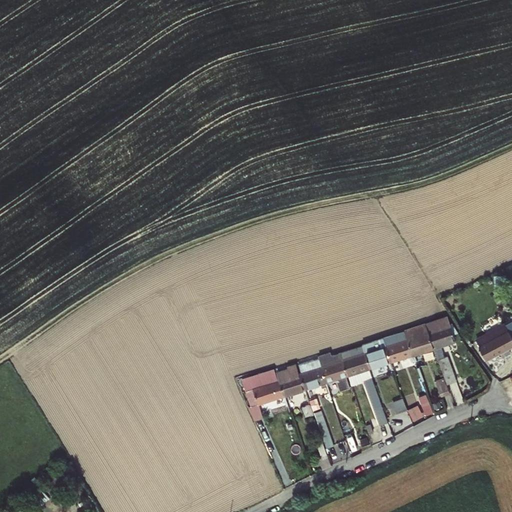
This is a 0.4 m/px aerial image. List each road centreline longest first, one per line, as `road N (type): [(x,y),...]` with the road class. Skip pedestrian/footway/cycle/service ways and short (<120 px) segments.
road 1 (track): [(0,359),(132,270),(180,249),(283,212),(439,177),(511,145)]
road 2 (residential): [(250,511),(449,418),(511,409)]
